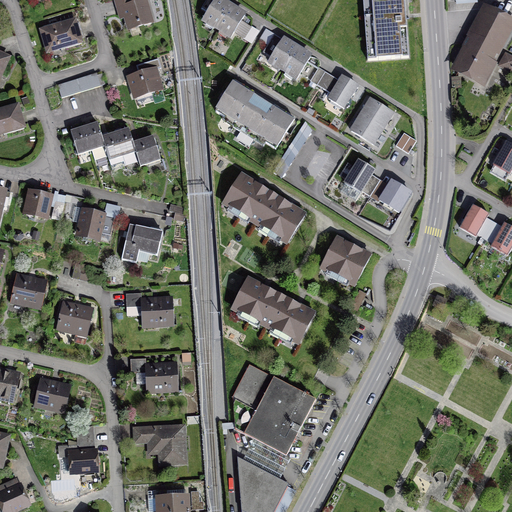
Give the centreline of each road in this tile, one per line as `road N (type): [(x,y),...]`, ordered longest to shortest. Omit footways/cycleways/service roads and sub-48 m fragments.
road 1 (primary): [(424,267),(307,511)]
road 2 (primary): [(433,0),(440,182),(424,267)]
road 3 (residential): [(0,352),(111,376),(120,511)]
road 4 (residential): [(10,0),(58,162),(46,181),(0,172)]
